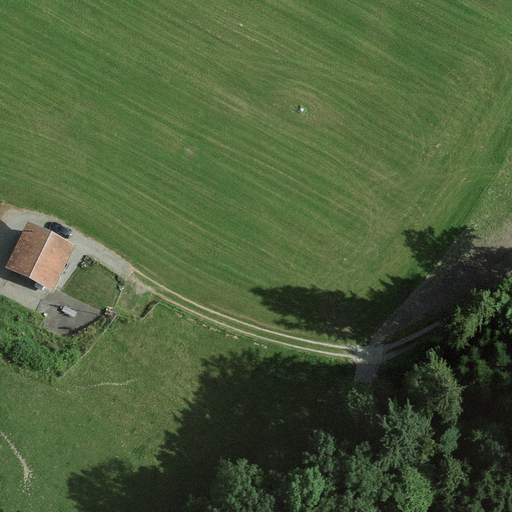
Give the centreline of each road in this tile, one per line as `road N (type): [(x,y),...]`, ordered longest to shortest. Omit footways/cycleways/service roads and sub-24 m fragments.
road 1 (track): [(511,294),(409,347),(363,353),(227,322),(85,242)]
road 2 (track): [(435,511),(455,451),(511,390)]
